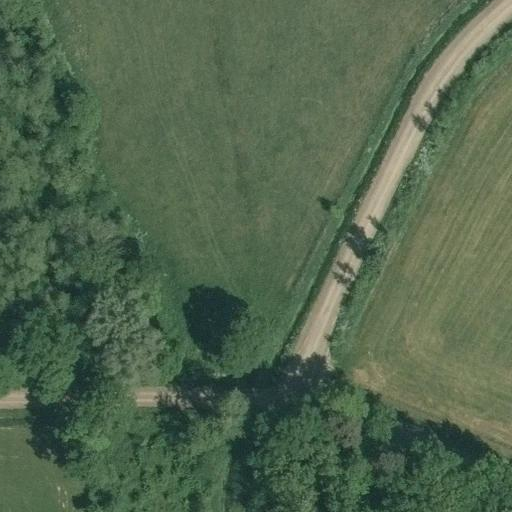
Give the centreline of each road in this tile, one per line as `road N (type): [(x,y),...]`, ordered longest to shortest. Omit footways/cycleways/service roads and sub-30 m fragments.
road 1 (track): [(279,403),(448,57),(511,3)]
road 2 (track): [(0,401),(279,403)]
road 3 (track): [(279,403),(511,496)]
